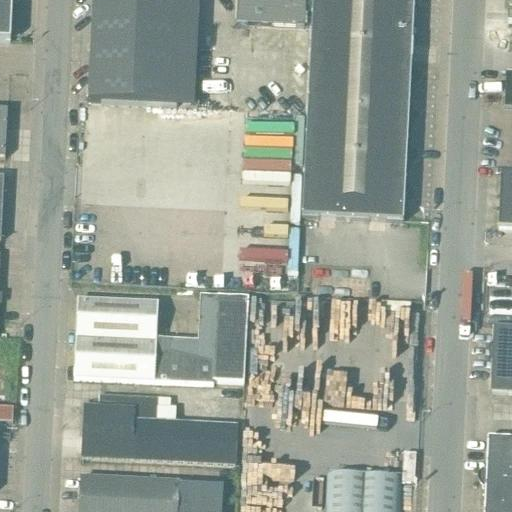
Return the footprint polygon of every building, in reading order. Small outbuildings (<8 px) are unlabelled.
[(0,0),(0,44),(10,45),(12,0),(0,0)] [(92,0),(87,106),(176,110),(195,111),(200,0),(92,0)] [(237,0),(236,27),(303,30),(304,0),(237,0)] [(403,225),(414,0),(312,0),(302,220),(403,225)] [(511,0),(508,0),(508,4),(503,8),(508,13),(507,28),(511,28),(511,0)] [(503,110),(511,110),(511,75),(504,75),(503,110)] [(8,113),(0,112),(0,161),(6,161),(8,113)] [(511,177),(501,177),(498,234),(511,234),(511,177)] [(310,267),(309,298),(369,300),(370,270),(310,267)] [(215,349),(246,350),(249,301),(217,300),(215,349)] [(75,343),(168,347),(168,342),(155,342),(156,306),(77,303),(75,343)] [(511,330),(493,330),(490,397),(511,398),(511,330)] [(215,349),(214,368),(169,355),(168,347),(75,343),(73,382),(153,386),(213,389),(213,385),(244,387),(246,350),(215,349)] [(154,464),(156,426),(157,426),(158,400),(99,398),(98,410),(84,409),(82,460),(154,464)] [(13,410),(0,409),(0,424),(12,425),(13,410)] [(156,426),(154,464),(234,468),(236,430),(157,426),(156,426)] [(511,441),(487,440),(486,470),(511,471),(511,441)] [(404,455),(402,485),(414,486),(416,456),(404,455)] [(511,511),(511,471),(486,470),(484,511),(511,511)] [(329,474),(326,511),(397,511),(400,479),(329,474)] [(82,481),(79,511),(176,511),(178,486),(82,481)]
